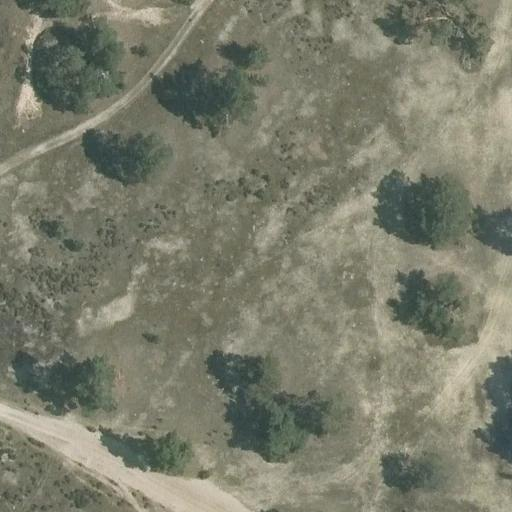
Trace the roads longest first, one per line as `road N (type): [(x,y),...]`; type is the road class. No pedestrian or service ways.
road 1 (track): [(0,172),(125,99),(204,0)]
road 2 (track): [(203,511),(0,410)]
